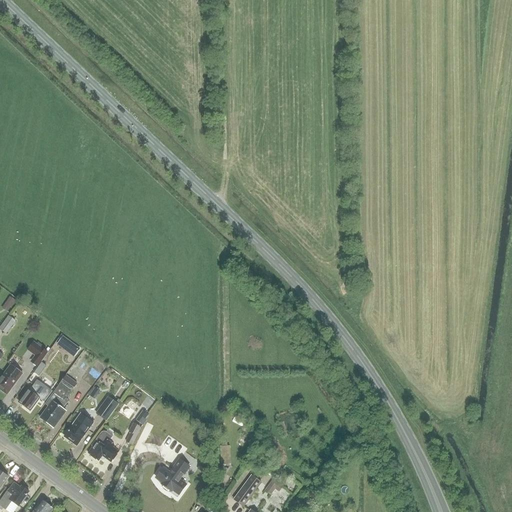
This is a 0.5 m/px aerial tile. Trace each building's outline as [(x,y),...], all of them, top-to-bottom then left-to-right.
[(15,301),(10,296),(4,303),(10,308),(15,301)] [(15,320),(7,315),(0,325),(0,329),(6,334),(15,320)] [(56,345),(65,351),(71,342),(62,336),(56,345)] [(48,352),(33,341),(26,350),(34,356),(29,362),(37,367),(40,362),(48,352)] [(70,370),(77,364),(70,356),(63,362),(70,370)] [(46,366),(40,362),(37,367),(33,372),(38,376),(46,366)] [(11,365),(0,379),(0,389),(7,395),(22,373),(11,365)] [(68,400),(66,399),(76,383),(65,375),(44,404),(48,407),(40,419),(53,428),(65,411),(62,408),(68,400)] [(28,390),(19,404),(29,411),(39,398),(44,401),(51,391),(38,382),(31,392),(28,390)] [(117,404),(107,396),(94,413),(105,421),(117,404)] [(142,419),(139,423),(142,425),(149,415),(143,411),(139,417),(142,419)] [(64,437),(71,442),(77,446),(85,435),(93,424),(80,415),(72,426),(64,437)] [(167,437),(180,429),(173,418),(161,426),(167,437)] [(132,424),(128,432),(130,433),(125,442),(132,445),(140,427),(132,424)] [(112,436),(106,432),(105,431),(104,431),(103,431),(102,432),(101,432),(100,433),(90,447),(92,448),(88,454),(98,461),(100,458),(102,460),(103,459),(104,458),(111,463),(118,452),(112,448),(114,446),(108,442),(112,436)] [(227,442),(223,441),(223,445),(220,445),(220,465),(230,465),(230,445),(227,445),(227,442)] [(178,496),(180,493),(186,485),(179,481),(189,467),(179,460),(169,473),(163,469),(156,478),(162,483),(161,485),(163,486),(163,488),(168,492),(169,490),(171,492),(172,491),(178,496)] [(204,475),(208,470),(200,464),(197,469),(204,475)] [(228,470),(221,466),(203,495),(210,500),(228,470)] [(0,488),(8,477),(7,476),(6,475),(4,473),(2,473),(0,471),(0,488)] [(251,475),(243,487),(233,500),(243,507),(261,483),(251,475)] [(283,486),(273,479),(264,490),(270,495),(275,489),(279,492),(283,486)] [(14,484),(9,491),(8,490),(6,491),(0,500),(0,506),(5,511),(11,502),(19,507),(20,505),(21,505),(22,503),(22,502),(29,492),(27,491),(28,490),(24,487),(23,488),(21,487),(20,488),(14,484)] [(50,511),(53,509),(41,500),(33,511),(50,511)]
